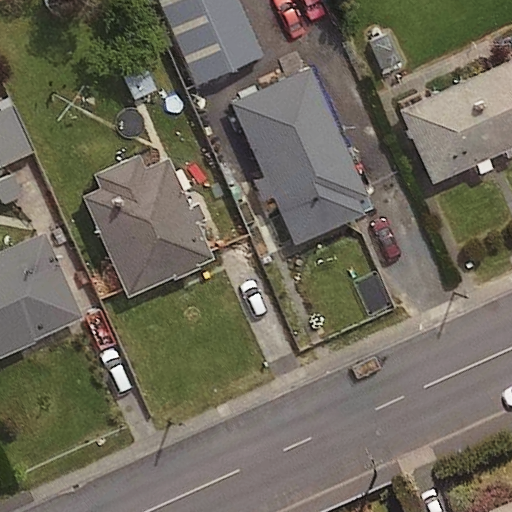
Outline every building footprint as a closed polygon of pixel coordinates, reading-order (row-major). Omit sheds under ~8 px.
[(152,0),(190,80),(257,49),(233,0),(152,0)] [(511,153),(511,64),(402,114),(435,188),(511,153)] [(370,201),(313,72),(234,106),(297,249),(367,218),(361,204),(370,201)] [(0,159),(27,148),(8,104),(0,107),(0,159)] [(215,262),(170,162),(147,172),(141,159),(96,179),(102,192),(84,200),(130,301),(215,262)] [(0,358),(85,322),(47,235),(0,255),(0,358)] [(511,511),(511,502),(488,511),(511,511)]
